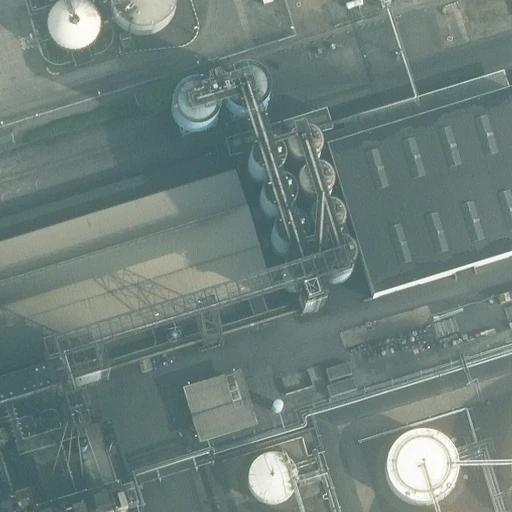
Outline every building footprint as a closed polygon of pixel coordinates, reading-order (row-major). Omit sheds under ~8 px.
[(104,25),(104,24),(103,17),(102,12),(99,8),(96,4),(92,0),(54,0),(52,2),(48,6),(45,12),(43,18),(43,24),(43,30),(45,36),(47,40),(51,45),(55,49),(61,52),(66,54),(72,55),(78,55),(84,53),(89,51),(94,47),(98,43),(101,37),(103,31),(104,25)] [(177,0),(176,0),(109,0),(110,5),(112,13),(116,19),(119,23),(124,27),(131,31),(141,33),(148,33),(156,31),(162,27),(167,23),(170,19),(174,13),(176,7),(177,0)] [(276,75),(276,71),(274,67),(271,62),(266,57),(263,56),(258,55),(254,55),(250,56),(243,60),(238,66),(237,70),(236,74),(237,81),(239,85),(242,88),(247,92),(255,95),(262,94),(269,90),(272,86),(274,83),(276,75)] [(227,92),(227,91),(227,86),(226,83),(222,78),(217,74),(214,72),(209,71),(206,71),(201,72),(195,76),(190,82),(188,86),(188,90),(189,97),(191,101),(193,104),(199,109),(207,111),(214,110),(220,106),(224,103),(226,99),(227,96),(227,92)] [(511,256),(511,92),(509,93),(502,74),(319,131),(371,300),(511,256)] [(320,167),(321,161),(320,156),(318,151),(314,148),(309,146),(304,146),(298,147),(294,151),(291,155),(290,160),(291,165),(293,170),(297,174),(302,176),(308,176),(313,174),(317,171),(320,167)] [(277,180),(278,174),(277,169),(274,164),(270,161),(264,159),(259,159),(254,162),(250,166),(248,171),(248,177),(250,182),(253,186),(258,189),(264,189),(269,188),(274,185),(277,180)] [(0,373),(268,290),(233,175),(0,246),(0,373)] [(329,206),(330,200),(329,195),(326,190),(321,187),(316,185),(310,186),(305,189),(301,193),(299,198),(299,204),(302,209),(305,213),(310,215),(316,216),(321,214),(326,211),(329,206)] [(287,220),(288,215),(288,209),(286,204),(282,201),(278,198),(272,197),(267,198),(263,201),(260,205),(258,211),(258,216),(260,221),(264,225),(268,227),(274,228),(279,227),(283,224),(287,220)] [(340,245),(342,240),(341,234),(338,229),(333,226),(328,224),(322,225),(317,227),(313,231),(311,236),(311,242),(313,247),(317,251),(322,254),(327,255),(333,253),(337,250),(340,245)] [(301,257),(302,252),(301,247),(298,242),(294,239),(289,237),(283,238),(278,240),(274,243),(272,248),(271,253),(272,258),(275,263),(279,266),(284,268),(289,267),(294,266),(298,262),(301,257)] [(351,282),(352,276),(351,271),(348,266),(343,263),(338,261),(332,262),(327,264),(324,268),(322,274),(322,279),(324,284),(328,289),(333,291),(338,291),(344,290),(348,286),(351,282)] [(311,295),(312,290),(311,284),(308,279),(304,276),(298,274),(293,275),(288,277),(284,281),(282,286),(282,292),(284,297),(287,301),(292,304),(298,305),(303,303),(308,300),(311,295)] [(329,382),(351,376),(347,364),(325,371),(329,382)] [(189,387),(202,437),(265,420),(252,371),(189,387)] [(330,398),(355,391),(352,380),(327,388),(330,398)] [(460,472),(460,465),(460,458),(458,451),(454,445),(450,439),(444,434),(438,431),(431,428),(424,427),(417,428),(410,429),(403,432),(397,437),(392,442),(388,448),(386,455),(384,462),(384,469),(386,476),(389,483),(392,489),(397,494),(403,498),(410,501),(417,503),(424,503),(431,502),(438,500),(444,496),(450,491),(454,486),(458,479),(460,472)] [(298,477),(298,471),(297,466),(294,461),(291,457),(287,454),(282,451),(277,450),(271,450),(266,451),(261,453),(257,456),(253,460),(251,465),(249,470),(249,475),(249,481),(251,486),(254,490),(258,494),(262,497),(267,498),(273,499),(278,499),(283,497),(288,495),(292,491),(295,487),(297,482),(298,477)]
